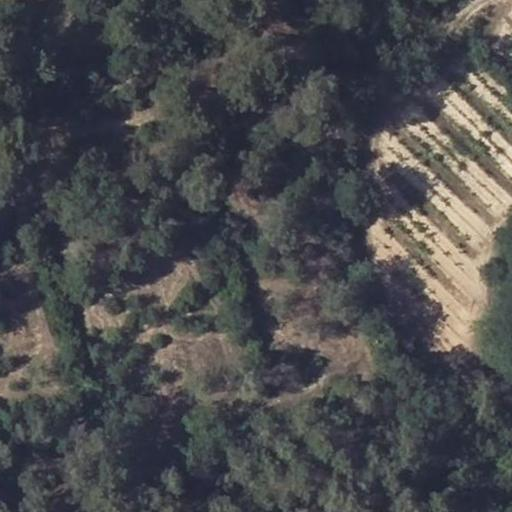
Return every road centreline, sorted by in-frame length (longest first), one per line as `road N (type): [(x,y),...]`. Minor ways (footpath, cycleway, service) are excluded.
road 1 (track): [(484,0),(469,7),(400,97),(373,154),(359,249),(385,331),(424,359)]
road 2 (unknown): [(0,264),(86,202),(110,147),(215,55),(241,0)]
